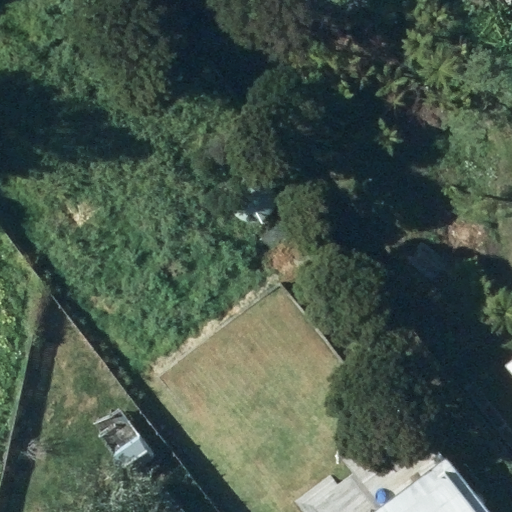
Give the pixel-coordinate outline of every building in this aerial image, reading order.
[(511,0),(500,0),(507,9),(511,4),(511,0)] [(511,343),(482,368),(511,404),(511,343)] [(159,442),(136,466),(148,478),(171,454),(159,442)] [(463,511),(427,463),(361,511),(463,511)] [(142,510),(143,511),(182,511),(163,491),(142,510)]
